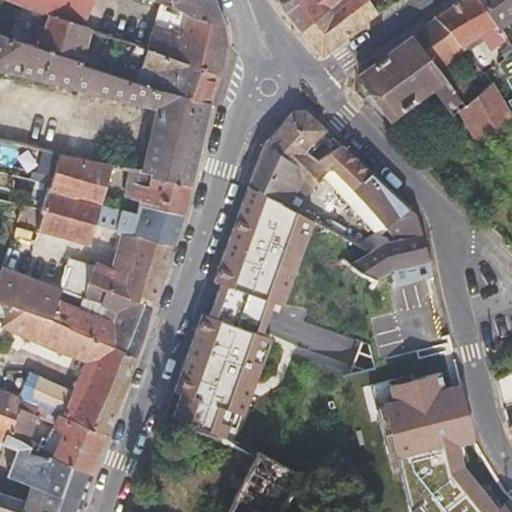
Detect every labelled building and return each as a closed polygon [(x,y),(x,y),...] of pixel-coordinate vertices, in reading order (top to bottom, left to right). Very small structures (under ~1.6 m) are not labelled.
[(94,0),(12,0),(48,15),(83,27),(94,0)] [(187,13),(222,25),(218,14),(213,0),(147,0),(162,5),(187,13)] [(340,0),(277,0),(285,13),(300,32),(340,0)] [(340,0),(300,32),(322,56),(332,48),(347,37),(378,12),(397,0),(340,0)] [(501,29),(479,0),(461,0),(435,18),(463,48),(480,36),(491,51),(507,40),(501,29)] [(511,0),(479,0),(501,29),(511,21),(511,0)] [(182,31),(187,13),(162,5),(155,24),(182,31)] [(218,75),(224,44),(222,25),(187,13),(182,31),(155,24),(145,49),(218,75)] [(83,62),(92,30),(83,27),(48,15),(37,47),(83,62)] [(463,48),(435,18),(411,36),(465,106),(480,93),(454,59),(465,51),(464,49),(463,48)] [(208,104),(133,81),(108,74),(82,66),(83,62),(37,47),(0,35),(0,70),(157,108),(142,170),(151,172),(150,176),(189,184),(208,104)] [(465,106),(411,36),(409,38),(409,39),(358,77),(369,92),(387,117),(395,111),(400,117),(409,111),(404,104),(429,86),(453,117),(460,113),(459,111),(465,106)] [(218,75),(145,49),(132,45),(126,61),(139,66),(133,81),(208,104),(208,105),(218,75)] [(511,126),(511,114),(511,113),(493,82),(480,93),(465,106),(459,111),(460,113),(479,144),(511,126)] [(306,150),(325,131),(304,112),(291,112),(263,144),(301,168),(316,160),(306,150)] [(323,176),(328,170),(316,160),(301,168),(263,144),(247,185),(289,205),(297,191),(306,196),(311,188),(323,176)] [(340,145),(339,145),(316,160),(328,170),(352,190),(369,173),(340,145)] [(444,163),(435,149),(418,159),(430,172),(444,163)] [(102,202),(113,164),(51,151),(47,162),(56,164),(50,187),(102,202)] [(183,210),(189,184),(150,176),(151,172),(142,170),(128,167),(125,182),(126,197),(139,200),(136,212),(179,224),(183,210)] [(384,227),(352,190),(328,170),(323,176),(375,232),(358,243),(371,250),(384,242),(394,240),(384,227)] [(415,215),(369,173),(352,190),(384,227),(394,240),(421,235),(415,215)] [(289,205),(247,185),(212,281),(220,284),(209,317),(201,314),(173,390),(180,393),(171,417),(223,437),(232,411),(242,415),(259,367),(250,363),(260,335),(252,333),(262,306),(258,305),(261,298),(271,301),(277,285),(287,288),(306,237),(294,233),(301,213),(289,206),(289,205)] [(96,226),(102,202),(50,187),(43,211),(96,226)] [(172,245),(179,224),(136,212),(123,208),(117,231),(120,232),(172,245)] [(90,245),(96,226),(43,211),(37,230),(90,245)] [(153,307),(172,245),(120,232),(117,247),(121,253),(123,253),(119,267),(94,264),(68,256),(58,287),(22,275),(29,257),(6,249),(0,267),(0,303),(8,306),(49,323),(58,299),(62,290),(83,299),(89,282),(150,306),(153,307)] [(430,262),(421,235),(394,240),(384,242),(371,250),(350,263),(377,280),(392,270),(405,267),(430,262)] [(434,274),(430,262),(405,267),(410,283),(428,279),(434,274)] [(400,319),(436,310),(428,279),(410,283),(365,294),(373,326),(371,326),(374,339),(403,332),(400,319)] [(141,336),(150,306),(89,282),(83,299),(106,308),(102,318),(58,299),(49,323),(133,358),(141,336)] [(105,436),(133,358),(49,323),(8,306),(0,303),(0,327),(85,362),(92,365),(79,393),(73,390),(30,371),(20,396),(0,387),(0,410),(15,417),(19,407),(35,415),(39,405),(62,415),(105,436)] [(79,393),(92,365),(85,362),(73,390),(79,393)] [(511,402),(511,369),(494,376),(502,407),(511,402)] [(475,441),(461,387),(445,391),(441,375),(403,384),(402,379),(371,387),(375,403),(383,401),(403,478),(412,476),(418,503),(424,511),(510,511),(505,505),(499,509),(463,465),(460,448),(475,441)] [(91,474),(105,436),(62,415),(58,425),(35,415),(19,407),(15,417),(8,433),(29,443),(26,448),(91,474)] [(76,511),(91,474),(26,448),(29,443),(8,433),(15,417),(0,410),(0,442),(18,449),(7,477),(32,486),(26,502),(0,492),(0,511),(76,511)] [(278,511),(301,476),(258,452),(226,511),(278,511)]
